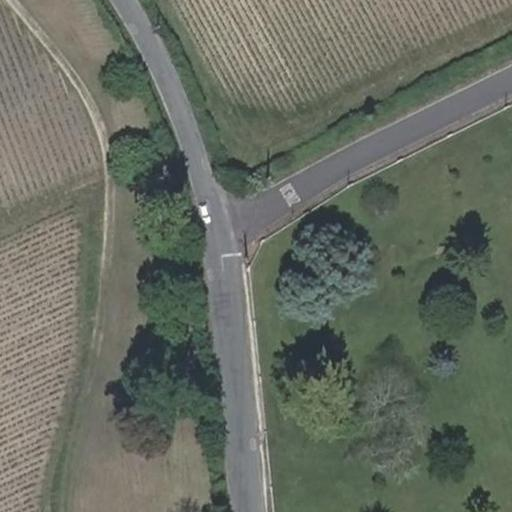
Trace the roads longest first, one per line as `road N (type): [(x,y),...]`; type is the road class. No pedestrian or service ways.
road 1 (unclassified): [(220,230),(511,80)]
road 2 (unclassified): [(249,511),(220,230)]
road 3 (unclassified): [(220,230),(178,111),(121,0)]
